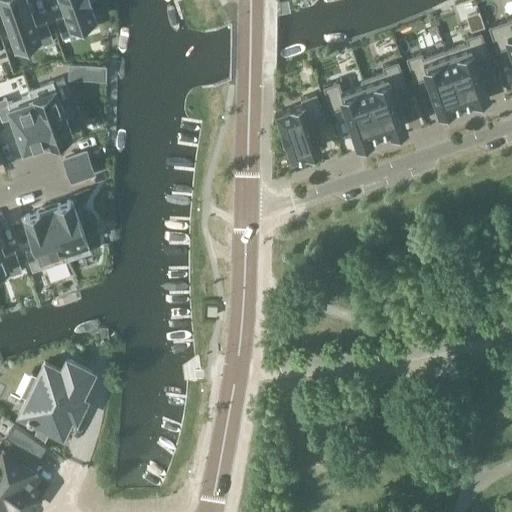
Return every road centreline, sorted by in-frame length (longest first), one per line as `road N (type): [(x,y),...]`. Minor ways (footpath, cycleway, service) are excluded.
road 1 (unclassified): [(248,219),(213,511)]
road 2 (residential): [(511,129),(248,219)]
road 3 (unclassified): [(251,0),(248,219)]
